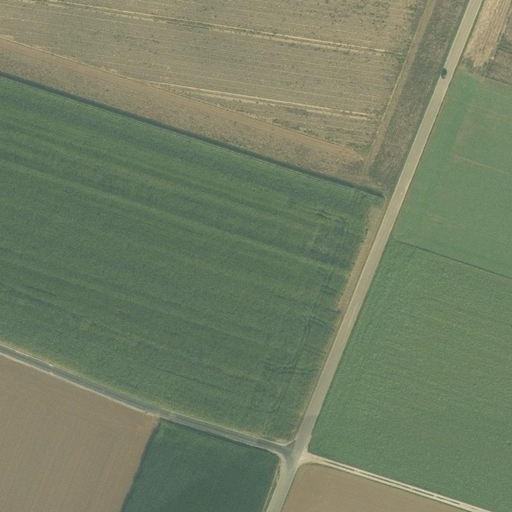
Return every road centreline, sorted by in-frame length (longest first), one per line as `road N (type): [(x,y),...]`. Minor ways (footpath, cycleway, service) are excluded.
road 1 (unclassified): [(475,0),(274,511)]
road 2 (track): [(479,511),(128,402),(0,349)]
